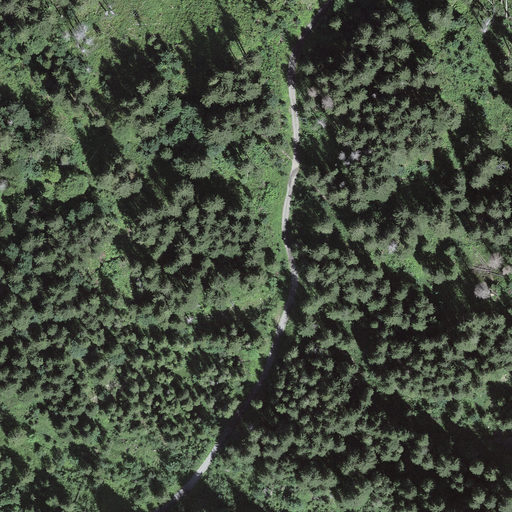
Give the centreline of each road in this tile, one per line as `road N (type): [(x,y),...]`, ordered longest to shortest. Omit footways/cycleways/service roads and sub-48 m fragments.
road 1 (track): [(161,511),(198,475),(275,354),(294,295),(287,230),(298,164)]
road 2 (track): [(298,164),(296,54),(334,0)]
